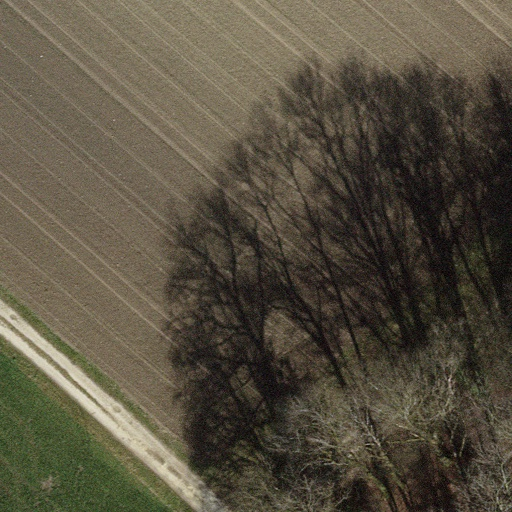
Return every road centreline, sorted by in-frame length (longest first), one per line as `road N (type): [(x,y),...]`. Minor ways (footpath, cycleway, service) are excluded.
road 1 (track): [(284,511),(511,302)]
road 2 (track): [(0,327),(213,511)]
